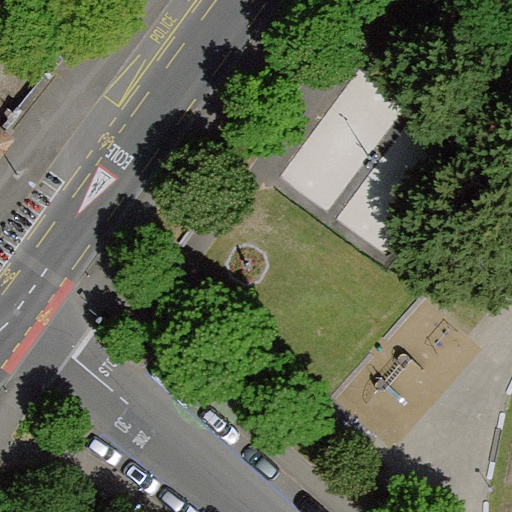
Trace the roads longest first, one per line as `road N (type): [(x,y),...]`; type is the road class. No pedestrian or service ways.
road 1 (tertiary): [(241,0),(14,308)]
road 2 (residential): [(257,511),(14,308)]
